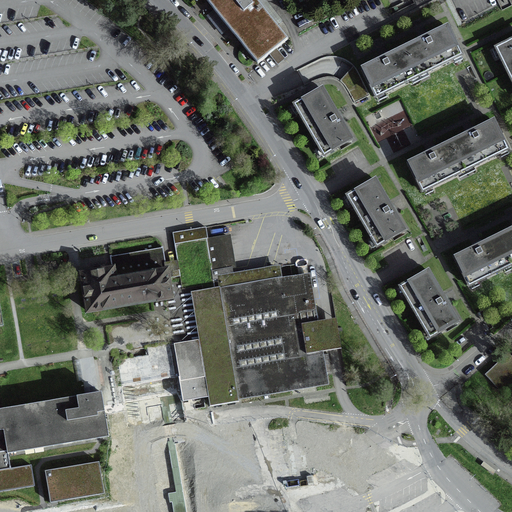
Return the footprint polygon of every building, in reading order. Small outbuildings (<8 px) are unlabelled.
[(275,50),(287,40),(254,0),(204,0),(257,65),(270,55),(274,60),(277,57),(279,56),(275,50)] [(376,98),(418,77),(461,56),(458,50),(447,27),(425,38),(404,48),(383,59),(361,69),(373,92),(376,98)] [(511,83),(511,40),(495,49),(511,83)] [(329,153),(351,140),(339,118),(322,89),(300,102),(294,106),(323,157),(329,153)] [(472,132),(450,142),(429,153),(408,163),(419,187),(422,192),(465,171),(507,150),(504,144),(493,121),(472,132)] [(382,244),(405,231),(386,199),(375,180),(353,193),(347,196),(376,248),(382,244)] [(202,290),(212,289),(211,280),(210,273),(232,269),(229,251),(227,236),(207,240),(205,228),(172,233),(178,270),(166,272),(168,279),(179,277),(181,290),(201,287),(202,290)] [(511,229),(497,236),(476,247),(454,257),(465,279),(469,287),(511,266),(511,265),(511,229)] [(171,298),(168,279),(166,272),(164,261),(162,248),(160,248),(161,249),(111,257),(111,256),(109,257),(111,270),(95,272),(81,275),(81,277),(76,278),(76,280),(77,283),(82,282),(83,286),(87,312),(171,298)] [(198,341),(174,345),(183,402),(208,398),(209,407),(238,402),(237,397),(326,383),(321,353),(331,351),(341,349),(336,319),(326,321),(316,323),(309,278),(279,283),(277,269),(218,279),(211,280),(212,289),(202,290),(190,292),(193,309),(198,341)] [(435,335),(457,322),(443,297),(428,271),(406,284),(400,287),(429,339),(435,335)] [(506,356),(485,375),(500,392),(511,380),(511,358),(510,360),(506,356)] [(108,438),(108,434),(100,394),(16,408),(0,410),(0,470),(10,469),(7,451),(107,434),(107,438),(108,438)] [(499,434),(486,423),(483,427),(496,437),(499,434)] [(105,492),(99,461),(46,470),(51,501),(105,492)] [(495,472),(482,463),(480,466),(492,475),(495,472)] [(0,491),(34,486),(30,466),(10,469),(0,470),(0,491)]
